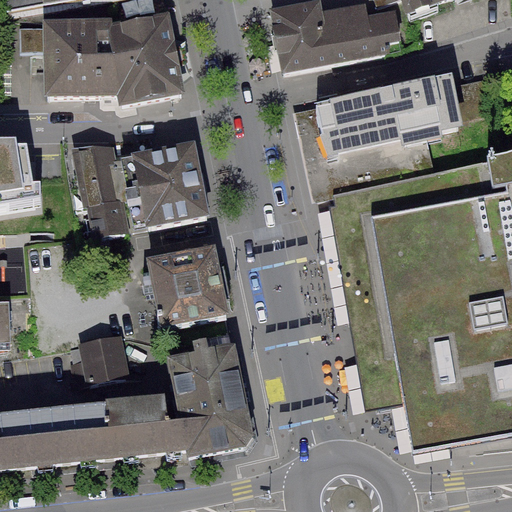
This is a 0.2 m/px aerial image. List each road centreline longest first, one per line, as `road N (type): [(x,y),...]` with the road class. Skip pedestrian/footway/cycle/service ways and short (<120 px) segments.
road 1 (residential): [(327,467),(303,399),(242,106)]
road 2 (residential): [(285,96),(511,43)]
road 3 (residential): [(118,133),(242,106)]
